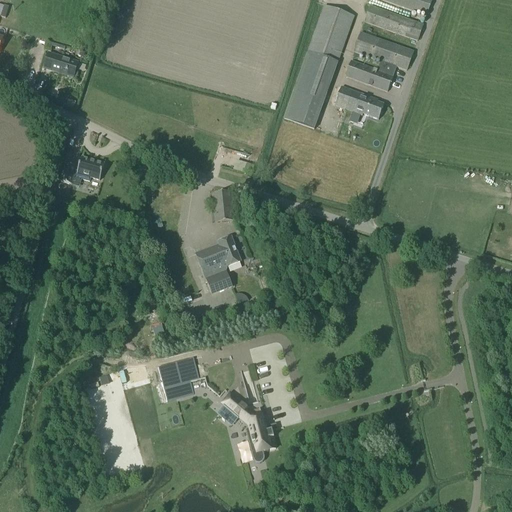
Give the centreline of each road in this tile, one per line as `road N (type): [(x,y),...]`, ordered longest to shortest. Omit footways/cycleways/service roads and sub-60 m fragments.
road 1 (unclassified): [(511,274),(203,177),(0,81)]
road 2 (track): [(437,0),(360,227)]
road 3 (track): [(0,365),(47,200)]
